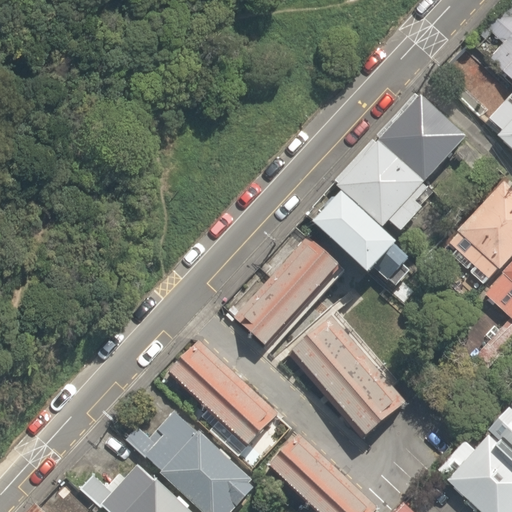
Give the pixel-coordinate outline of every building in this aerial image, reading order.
[(511,79),(511,0),(505,0),(483,23),(504,44),(490,59),(511,79)] [(380,142),(427,183),(468,138),(422,96),(421,97),(416,93),(377,136),(382,140),(380,142)] [(504,131),(498,137),(511,149),(511,95),(490,119),(504,131)] [(340,184),(338,187),(385,229),(391,222),(403,232),(424,209),(417,203),(427,192),(430,194),(432,191),(425,185),(427,183),(380,142),(378,144),(374,140),(336,181),(340,184)] [(511,259),(511,188),(505,182),(458,232),(460,234),(450,244),(458,251),(453,256),(468,270),(473,265),(476,268),(471,273),(484,285),(499,269),(501,271),(511,259)] [(326,211),(314,223),(369,275),(375,269),(397,288),(412,272),(405,265),(411,259),(397,247),(399,244),(343,194),(338,199),(333,199),(326,206),(326,211)] [(309,236),(235,317),(267,347),(342,266),(309,236)] [(511,264),(503,274),(505,276),(487,295),(511,319),(511,264)] [(333,317),(294,351),(368,437),(408,402),(333,317)] [(511,319),(469,364),(482,376),(511,344),(511,319)] [(280,415),(201,341),(171,372),(250,446),(280,415)] [(449,480),(448,481),(481,511),(511,511),(511,409),(510,408),(489,431),(492,434),(477,451),(466,442),(439,471),(449,480)] [(163,471),(161,474),(202,511),(234,511),(256,488),(251,484),(255,481),(232,461),(233,459),(222,449),(221,451),(200,432),(199,433),(176,412),(151,440),(139,428),(127,441),(146,459),(148,457),(163,471)] [(300,434),(270,465),(320,511),(375,511),(379,508),(300,434)] [(109,511),(192,511),(189,509),(192,506),(181,497),(179,499),(158,479),(156,480),(139,464),(126,479),(121,474),(107,489),(94,476),(81,490),(102,509),(104,507),(109,511)] [(414,511),(405,503),(396,511),(414,511)]
